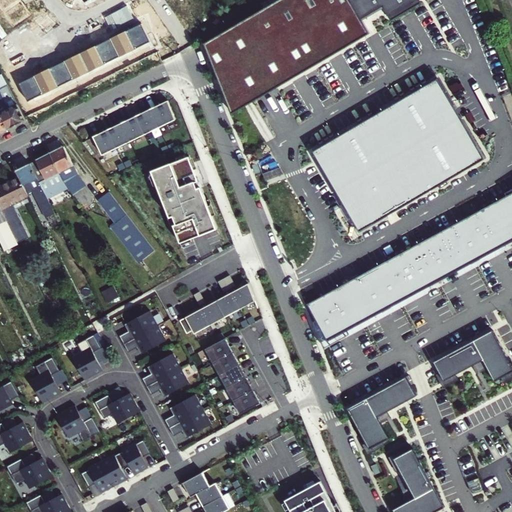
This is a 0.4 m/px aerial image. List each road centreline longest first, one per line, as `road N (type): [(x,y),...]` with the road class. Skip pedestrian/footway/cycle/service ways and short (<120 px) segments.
road 1 (residential): [(0,151),(190,56)]
road 2 (residential): [(190,56),(264,243)]
road 3 (residential): [(127,379),(104,381),(43,418),(43,436),(82,511)]
road 4 (residential): [(264,243),(325,394)]
road 5 (residential): [(325,394),(374,511)]
road 6 (residential): [(289,412),(179,470)]
